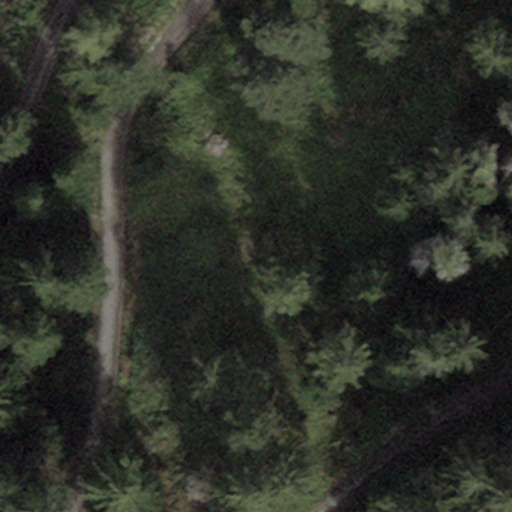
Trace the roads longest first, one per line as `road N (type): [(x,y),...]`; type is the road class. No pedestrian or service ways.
road 1 (track): [(201,0),(151,55),(109,151),(113,342),(92,488),(80,511)]
road 2 (track): [(324,511),(388,431),(511,310)]
road 3 (track): [(0,154),(76,0)]
